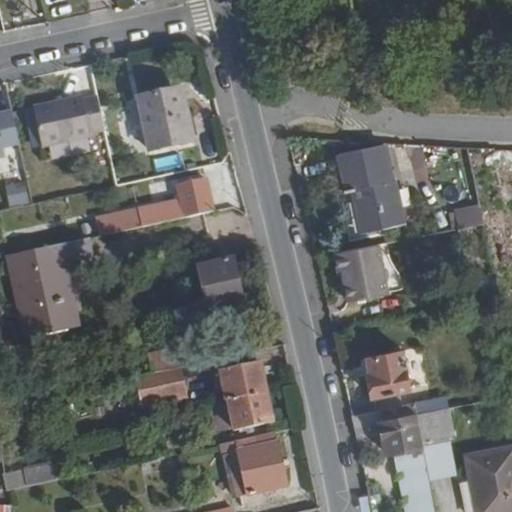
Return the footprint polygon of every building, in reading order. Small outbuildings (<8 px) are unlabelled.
[(317,0),(320,24),(323,24),(323,31),(329,31),(329,36),(338,35),(338,29),(343,29),(342,21),(353,20),(351,0),(317,0)] [(195,143),(186,101),(171,104),(169,94),(140,101),(151,153),(195,143)] [(104,136),(98,102),(83,105),(82,102),(34,111),(42,151),(90,143),(90,139),(104,136)] [(3,153),(19,150),(13,118),(0,120),(0,165),(5,164),(3,153)] [(156,173),(183,168),(181,154),(153,160),(156,173)] [(391,202),(380,154),(337,162),(346,203),(362,200),(364,208),(355,210),(363,242),(403,233),(395,201),(391,202)] [(22,177),(6,180),(10,205),(26,203),(22,177)] [(213,218),(206,185),(159,196),(166,228),(213,218)] [(477,208),(455,208),(455,226),(477,226),(477,208)] [(98,215),(100,236),(120,235),(118,213),(98,215)] [(71,333),(61,280),(69,278),(62,251),(12,262),(30,343),(71,333)] [(388,303),(378,255),(335,264),(338,282),(344,281),(349,310),(388,303)] [(241,309),(230,264),(196,272),(206,316),(241,309)] [(502,321),(501,313),(487,315),(489,323),(502,321)] [(180,374),(175,355),(140,363),(144,382),(180,374)] [(415,413),(404,356),(367,365),(370,380),(366,380),(374,422),(415,413)] [(264,400),(258,369),(217,377),(224,408),(227,408),(264,400)] [(186,402),(180,374),(144,382),(135,384),(141,413),(186,402)] [(269,428),(264,400),(227,408),(233,436),(269,428)] [(423,453),(417,425),(379,433),(384,461),(423,453)] [(285,491),(273,438),(207,453),(210,465),(224,462),(234,503),(285,491)] [(511,511),(511,458),(470,467),(479,511),(511,511)] [(62,484),(58,468),(21,475),(25,492),(62,484)]
